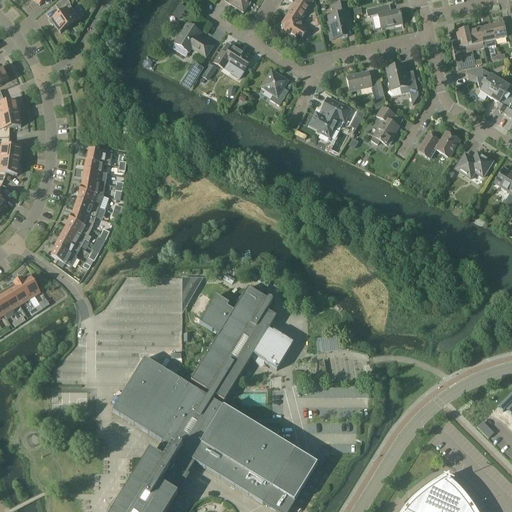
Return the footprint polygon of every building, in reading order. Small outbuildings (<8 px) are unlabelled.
[(65,0),(55,7),(61,15),(51,22),(60,33),(79,20),(69,6),(70,5),(66,0),(65,0)] [(225,0),(225,2),(243,14),(252,0),(225,0)] [(305,42),(309,36),(305,33),(307,30),(304,28),(302,20),(313,2),(310,0),(297,0),(283,24),(284,32),(300,42),(301,40),(305,42)] [(331,41),(347,37),(344,23),(350,22),(346,3),(333,6),(336,16),(325,19),(331,41)] [(390,12),(389,6),(366,11),(368,18),(378,16),(381,30),(402,25),(399,10),(390,12)] [(491,27),(494,41),(506,39),(502,20),(498,21),(499,26),(491,27)] [(206,58),(213,47),(198,38),(201,34),(187,25),(175,45),(189,54),(191,49),(206,58)] [(483,44),(494,41),(491,27),(480,30),(483,44)] [(471,47),(483,44),(480,30),(468,32),(468,33),(471,47)] [(468,33),(468,32),(468,31),(467,31),(455,33),(457,43),(452,44),(454,55),(456,63),(462,62),(459,49),(471,47),(468,33)] [(252,60),(232,47),(227,55),(221,52),(214,64),(222,69),(227,63),(243,73),(252,60)] [(184,80),(191,84),(201,69),(194,64),(184,80)] [(216,70),(209,65),(201,77),(208,82),(216,70)] [(407,83),(403,66),(386,70),(391,91),(400,89),(401,96),(410,94),(412,106),(413,106),(419,96),(415,82),(407,83)] [(279,108),(286,97),(281,94),(288,82),(271,72),(260,88),(273,96),(270,101),(279,108)] [(371,82),(369,73),(347,78),(351,93),(372,88),(374,100),(381,98),(377,81),(371,82)] [(489,99),(500,82),(490,76),(489,76),(483,73),(468,76),(469,82),(477,85),(478,91),(479,92),(489,99)] [(505,116),(506,113),(511,104),(511,98),(509,97),(511,91),(511,89),(500,82),(489,99),(498,104),(499,112),(505,116)] [(0,93),(0,118),(18,115),(17,112),(19,112),(18,104),(16,104),(15,103),(4,105),(0,93)] [(346,119),(350,111),(327,100),(319,116),(316,114),(310,126),(318,131),(317,133),(330,139),(342,116),(346,119)] [(387,147),(398,128),(403,122),(382,109),(377,118),(383,122),(373,138),(387,147)] [(359,112),(356,118),(362,122),(365,117),(359,112)] [(20,127),(18,115),(0,118),(0,139),(9,139),(9,129),(20,127)] [(448,159),(459,142),(446,134),(435,151),(448,159)] [(426,158),(438,141),(429,135),(418,152),(426,158)] [(9,139),(0,139),(0,160),(19,163),(20,150),(9,148),(9,139)] [(112,155),(90,152),(88,161),(86,161),(86,162),(110,166),(112,155)] [(492,163),(477,153),(472,160),(467,161),(463,159),(465,155),(455,170),(470,180),(474,173),(482,178),(492,163)] [(19,163),(0,160),(0,185),(1,186),(5,177),(5,174),(17,176),(17,173),(19,173),(20,165),(18,165),(19,163)] [(104,165),(86,162),(84,172),(85,172),(107,176),(107,175),(102,174),(104,165)] [(511,209),(511,175),(503,170),(494,185),(510,194),(504,204),(511,209)] [(107,176),(85,172),(83,182),(105,186),(107,176)] [(105,186),(83,182),(81,192),(103,198),(105,186)] [(103,198),(81,192),(78,202),(99,209),(103,198)] [(99,209),(78,202),(74,211),(95,219),(99,209)] [(113,214),(119,216),(120,212),(122,205),(119,204),(116,205),(115,210),(114,210),(113,214)] [(95,219),(74,211),(71,221),(91,230),(95,219)] [(91,230),(71,221),(66,230),(81,239),(88,243),(91,238),(88,237),(91,230)] [(81,239),(66,230),(61,239),(80,250),(80,249),(76,247),(81,239)] [(80,250),(61,239),(56,247),(76,259),(77,259),(75,258),(80,250)] [(76,259),(56,247),(56,248),(57,248),(52,257),(71,268),(76,259)] [(23,280),(18,283),(29,300),(40,294),(30,278),(24,281),(23,280)] [(181,280),(181,315),(201,280),(181,280)] [(9,290),(19,306),(29,300),(18,283),(13,286),(14,288),(9,290)] [(237,307),(232,312),(227,309),(229,305),(216,298),(199,326),(211,333),(211,332),(219,337),(218,338),(208,347),(211,349),(209,353),(199,362),(201,365),(199,368),(190,377),(193,379),(191,383),(194,385),(191,389),(145,360),(132,380),(129,386),(112,413),(159,442),(152,454),(150,452),(116,507),(113,505),(109,511),(167,511),(177,496),(175,494),(194,463),(262,506),(295,452),(216,404),(219,400),(224,403),(253,356),(265,363),(265,365),(276,371),(292,345),(272,333),(272,334),(268,332),(276,318),(267,312),(272,304),(272,303),(272,302),(272,301),(271,300),(270,299),(269,299),(268,300),(267,301),(248,289),(247,292),(237,301),(239,304),(237,307)] [(2,295),(12,311),(19,306),(9,290),(2,295)] [(0,295),(0,309),(4,316),(12,311),(2,295),(0,295)] [(340,337),(316,340),(318,355),(341,352),(340,337)] [(327,383),(324,360),(316,379),(327,383)] [(511,395),(511,394),(498,408),(503,413),(511,403),(511,395)] [(482,423),(477,428),(482,434),(487,428),(482,423)] [(487,428),(482,434),(487,439),(493,434),(487,428)] [(307,459),(295,452),(262,506),(272,511),(287,511),(317,465),(307,459)] [(450,483),(448,477),(433,485),(419,494),(404,509),(401,511),(472,511),(463,499),(457,492),(452,488),(450,487),(450,483)]
